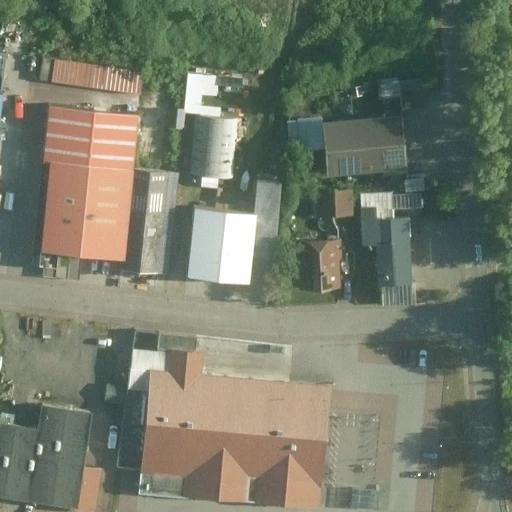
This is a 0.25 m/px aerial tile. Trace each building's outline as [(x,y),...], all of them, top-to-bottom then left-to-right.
[(46,53),(42,77),(103,85),(106,61),(46,53)] [(387,93),(406,93),(405,74),(386,74),(387,93)] [(428,74),(406,76),(407,86),(429,84),(428,74)] [(136,113),(45,103),(39,159),(41,159),(126,168),(130,169),(136,113)] [(235,115),(193,112),(190,168),(231,171),(232,150),(241,151),(243,125),(235,125),(235,115)] [(261,116),(260,151),(275,151),(275,116),(261,116)] [(300,117),(290,118),(292,144),(302,143),(300,117)] [(400,117),(316,122),(320,177),(404,172),(400,117)] [(126,168),(41,159),(30,263),(55,266),(56,256),(78,259),(116,263),(126,168)] [(130,169),(126,168),(116,263),(157,267),(167,173),(130,169)] [(348,189),(312,191),(314,216),(349,214),(348,189)] [(393,191),(358,193),(359,205),(373,205),(373,206),(373,217),(394,216),(393,191)] [(420,192),(397,193),(398,206),(421,205),(420,192)] [(250,211),(193,206),(186,277),(244,282),(250,211)] [(373,206),(357,207),(357,246),(374,245),(373,206)] [(407,216),(373,217),(374,245),(375,284),(409,283),(407,216)] [(335,239),(294,241),(296,290),(338,288),(335,239)] [(78,259),(56,256),(55,266),(53,281),(76,284),(78,259)] [(198,378),(200,357),(166,354),(164,375),(146,373),(137,467),(137,472),(181,476),(179,494),(317,507),(327,389),(288,386),(198,378)] [(125,401),(129,384),(112,380),(108,398),(125,401)] [(0,500),(72,511),(79,463),(86,415),(36,407),(32,429),(0,424),(0,500)] [(99,511),(107,467),(79,463),(72,511),(74,511),(99,511)] [(348,502),(384,503),(385,480),(350,478),(348,502)]
